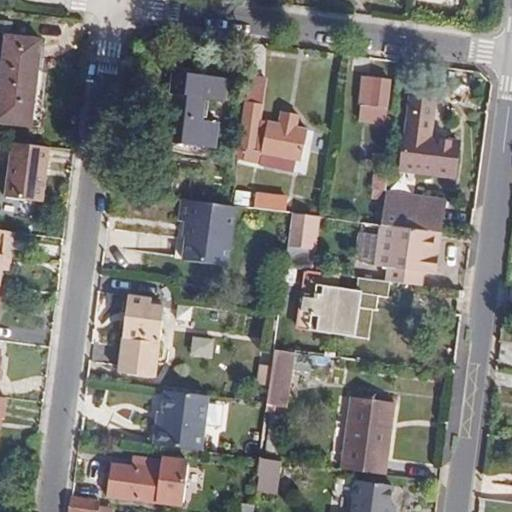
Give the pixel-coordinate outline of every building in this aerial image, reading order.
[(42,40),(6,36),(0,83),(0,122),(31,126),(42,40)] [(228,78),(173,72),(170,94),(175,95),(170,143),(215,148),(218,122),(204,120),(206,98),(225,100),(228,78)] [(250,75),(246,100),(239,147),(254,150),(252,163),(296,171),(298,160),(303,161),(309,129),(298,127),(300,115),(282,112),(280,123),(269,121),(269,122),(261,120),(264,102),(263,102),(268,78),(250,75)] [(391,80),(364,77),(361,105),(369,106),(367,122),(386,125),(388,109),(387,108),(391,80)] [(436,101),(411,97),(401,171),(456,178),(460,141),(431,138),(436,101)] [(43,202),(49,147),(13,143),(7,198),(43,202)] [(386,191),(389,174),(386,174),(388,154),(375,153),(373,170),(377,170),(374,189),(386,191)] [(162,164),(139,160),(136,172),(160,176),(162,164)] [(173,181),(156,179),(154,194),(171,196),(173,181)] [(376,218),(382,220),(386,191),(374,189),(373,199),(379,200),(376,218)] [(382,220),(382,225),(442,233),(446,199),(386,191),(382,220)] [(255,209),(286,212),(287,197),(257,194),(255,209)] [(245,198),(233,196),(232,205),(235,205),(235,206),(244,207),(245,198)] [(235,205),(232,205),(182,199),(180,220),(185,220),(188,221),(187,236),(184,255),(228,261),(235,206),(235,205)] [(315,250),(319,216),(292,213),(289,247),(315,250)] [(442,233),(382,225),(380,235),(359,232),(354,261),(375,265),(375,267),(388,268),(386,283),(423,287),(424,273),(437,274),(442,233)] [(5,256),(14,233),(1,231),(0,230),(0,286),(0,287),(5,256)] [(228,261),(184,255),(184,260),(228,265),(228,261)] [(336,287),(338,275),(304,271),(296,329),(333,334),(340,287),(336,287)] [(363,291),(340,287),(333,334),(356,337),(363,291)] [(153,299),(129,296),(117,374),(154,379),(164,307),(152,305),(153,299)] [(294,353),(274,350),(272,367),(270,386),(267,403),(266,412),(274,413),(275,407),(286,408),(294,353)] [(256,383),(270,386),(272,367),(260,364),(256,383)] [(208,396),(166,391),(163,413),(162,424),(160,424),(155,427),(153,445),(201,452),(208,396)] [(342,469),(386,475),(395,403),(351,397),(342,469)] [(284,417),(271,415),(266,453),(279,455),(284,417)] [(161,461),(161,462),(136,459),(135,467),(112,464),(108,497),(181,507),(187,464),(161,461)] [(282,462),(260,459),(256,492),(276,495),(277,479),(281,479),(282,462)] [(390,511),(393,486),(357,481),(353,511),(390,511)] [(71,499),(69,511),(98,511),(100,503),(71,499)]
